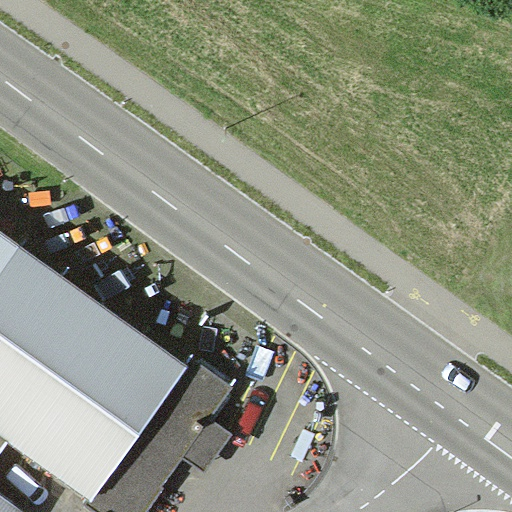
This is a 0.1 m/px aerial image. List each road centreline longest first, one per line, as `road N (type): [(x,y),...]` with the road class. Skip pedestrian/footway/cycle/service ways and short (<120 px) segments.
road 1 (primary): [(0,67),(466,412)]
road 2 (residential): [(363,511),(466,412)]
